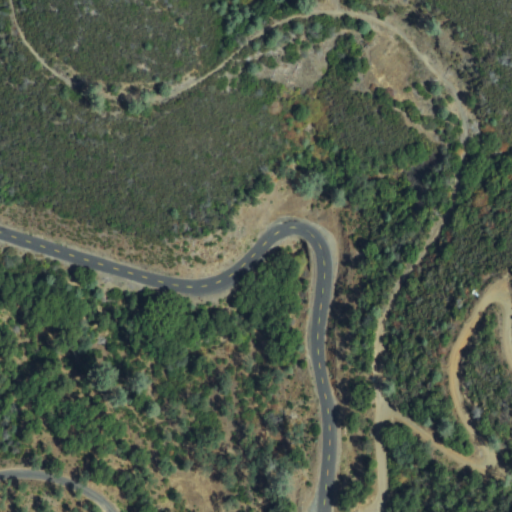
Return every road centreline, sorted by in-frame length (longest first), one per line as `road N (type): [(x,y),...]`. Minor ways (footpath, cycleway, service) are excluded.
road 1 (track): [(16,0),(42,54),(81,82),(109,89),(175,92),(269,28),(317,13),(380,24),(440,77),(461,138),(460,190),(441,235),(362,335),(359,370),(376,415)]
road 2 (tertiary): [(326,511),(324,255),(316,240),(296,231),(280,235),(243,270),(206,284),(146,276),(0,232)]
road 3 (residential): [(376,415),(490,474),(496,468),(462,399),(461,354),(494,300),(505,305),(511,345)]
